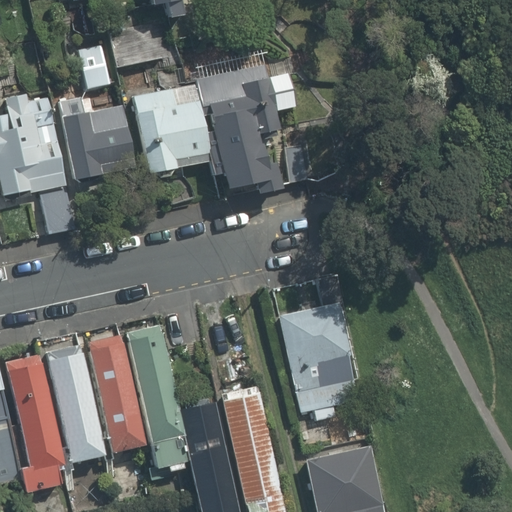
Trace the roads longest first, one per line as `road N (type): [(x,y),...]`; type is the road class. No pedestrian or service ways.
road 1 (unclassified): [(0,296),(308,228)]
road 2 (track): [(397,283),(428,245),(430,183),(462,0)]
